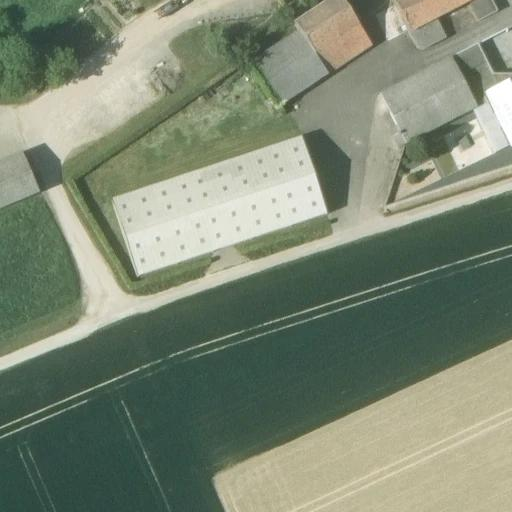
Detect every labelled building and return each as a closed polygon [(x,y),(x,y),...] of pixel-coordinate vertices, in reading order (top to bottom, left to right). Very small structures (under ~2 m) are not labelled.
[(333,0),(295,25),(300,32),(315,55),(359,26),(349,10),(341,0),(333,0)] [(341,0),(349,10),(364,0),(341,0)] [(392,0),(409,33),(437,19),(469,3),(474,0),(392,0)] [(491,0),(474,0),(469,3),(479,22),(498,13),(491,0)] [(437,19),(409,33),(418,49),(423,51),(447,39),(437,19)] [(300,32),(249,65),(278,109),(328,75),(315,55),(300,32)] [(478,45),(451,59),(461,78),(462,78),(488,64),(478,45)] [(451,59),(380,96),(400,134),(406,145),(473,111),(477,109),(475,105),(461,78),(451,59)] [(488,64),(462,78),(468,90),(494,77),(488,64)] [(494,77),(468,90),(475,104),(488,98),(488,97),(501,90),(494,77)] [(511,84),(501,90),(488,97),(488,98),(511,146),(511,145),(511,84)] [(511,146),(488,98),(475,104),(475,105),(477,109),(473,111),(494,155),(511,146)] [(400,134),(393,137),(399,149),(406,145),(400,134)] [(302,139),(112,202),(138,278),(328,215),(302,139)] [(22,154),(0,163),(0,210),(39,194),(22,154)]
